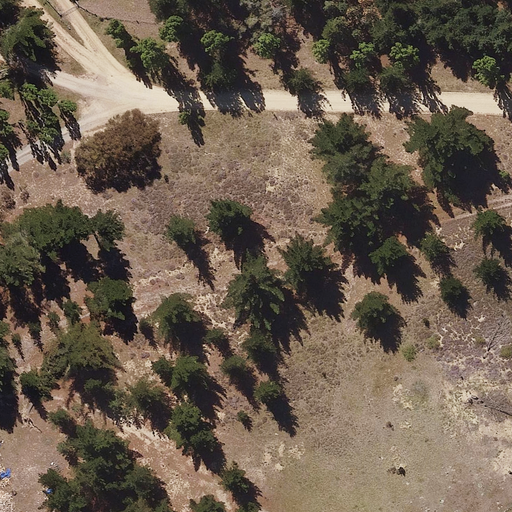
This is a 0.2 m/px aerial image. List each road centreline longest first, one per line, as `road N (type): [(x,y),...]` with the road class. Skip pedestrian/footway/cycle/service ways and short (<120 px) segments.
road 1 (residential): [(135,81),(511,89)]
road 2 (track): [(0,155),(135,81)]
